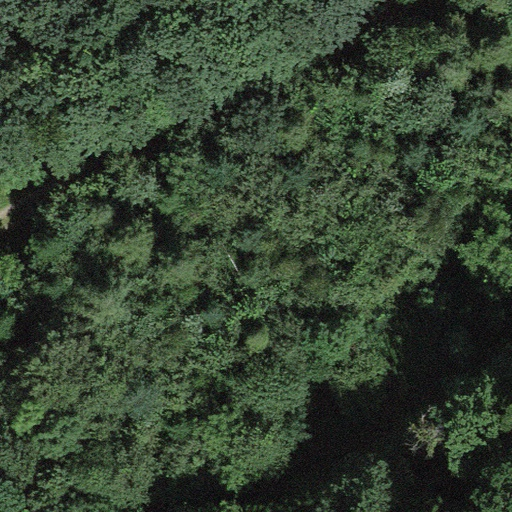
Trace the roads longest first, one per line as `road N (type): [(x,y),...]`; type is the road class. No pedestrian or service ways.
road 1 (track): [(0,224),(372,35),(412,0)]
road 2 (track): [(511,354),(207,511)]
